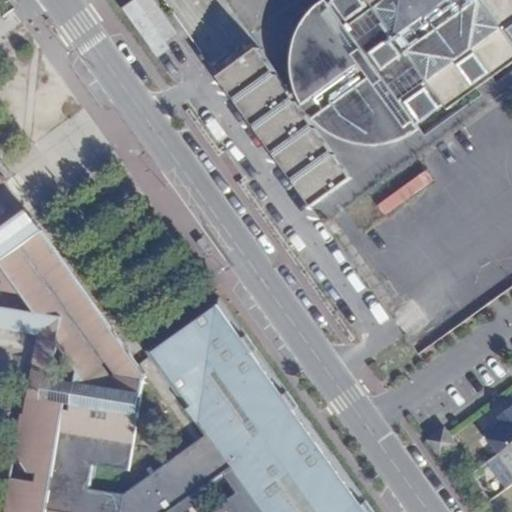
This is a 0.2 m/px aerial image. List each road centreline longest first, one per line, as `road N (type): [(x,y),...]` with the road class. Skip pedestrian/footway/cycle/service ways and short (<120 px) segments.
road 1 (residential): [(365,423),(60,0)]
road 2 (residential): [(365,423),(511,331)]
